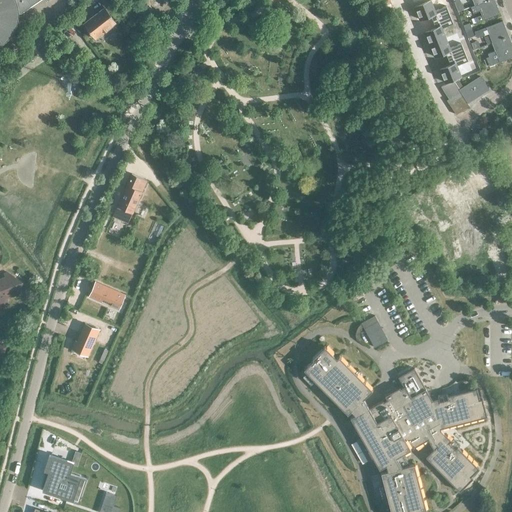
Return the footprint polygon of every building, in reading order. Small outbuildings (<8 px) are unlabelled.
[(0,0),(0,44),(1,44),(3,43),(5,42),(7,40),(8,38),(10,37),(11,35),(13,33),(14,31),(15,29),(16,26),(17,24),(17,22),(18,20),(18,17),(19,15),(21,15),(42,0),(45,0),(46,2),(49,0),(0,0)] [(438,0),(419,0),(424,9),(436,4),(439,11),(454,4),(452,0),(439,0),(438,0)] [(458,0),(453,0),(458,12),(463,10),(458,0)] [(474,18),(476,23),(499,14),(493,0),(487,0),(474,5),(471,7),(473,13),(479,10),(481,15),(474,18)] [(441,17),(429,22),(435,34),(451,27),(446,18),(458,12),(454,4),(439,11),(438,11),(441,17)] [(96,39),(116,23),(104,7),(83,23),(96,39)] [(492,43),(508,36),(502,22),(474,33),(477,39),(485,35),(484,32),(487,31),(492,43)] [(463,25),(465,31),(472,28),(469,23),(463,25)] [(449,28),(433,35),(439,48),(451,43),(454,49),(469,42),(465,33),(454,38),(449,28)] [(471,29),(465,31),(468,38),(474,36),(471,29)] [(488,54),(489,57),(486,59),(489,67),(511,57),(511,45),(508,36),(492,43),(495,51),(488,54)] [(455,56),(443,62),(448,74),(464,66),(460,57),(471,52),(467,43),(452,50),(455,56)] [(198,65),(193,68),(196,74),(202,71),(198,65)] [(480,76),(459,90),(460,91),(467,103),(488,89),(480,76)] [(454,81),(441,86),(449,99),(446,100),(456,114),(469,106),(467,103),(459,90),(454,81)] [(128,223),(147,181),(132,173),(113,216),(128,223)] [(142,241),(156,211),(140,204),(127,234),(126,236),(129,238),(130,236),(142,241)] [(0,279),(0,291),(7,297),(18,294),(20,282),(11,275),(10,275),(10,273),(7,272),(4,273),(5,277),(0,279)] [(81,303),(92,291),(80,281),(70,294),(81,303)] [(125,295),(96,281),(90,296),(119,309),(125,295)] [(368,326),(364,328),(374,347),(375,347),(382,342),(388,340),(385,334),(378,321),(368,326)] [(75,353),(91,360),(102,333),(87,327),(80,346),(78,345),(75,353)] [(313,359),(303,369),(348,413),(351,410),(355,414),(350,417),(362,437),(358,440),(369,460),(373,457),(379,468),(386,464),(387,470),(381,472),(391,511),(416,511),(426,509),(414,463),(402,467),(396,457),(411,449),(410,447),(413,445),(414,447),(428,439),(434,448),(425,456),(459,491),(472,478),(471,476),(479,468),(457,446),(455,449),(449,442),(451,440),(445,433),(444,434),(440,430),(440,428),(487,416),(482,398),(479,399),(476,388),(447,395),(448,398),(439,401),(438,398),(432,399),(427,390),(414,368),(398,377),(404,386),(400,388),(400,387),(385,395),(387,400),(384,401),(383,400),(369,408),(363,398),(372,389),(339,355),(336,358),(325,346),(312,358),(313,359)] [(50,468),(43,490),(71,499),(79,477),(68,474),(71,464),(49,457),(46,467),(50,468)] [(106,492),(103,502),(107,504),(104,511),(118,511),(120,507),(113,505),(117,495),(106,492)]
